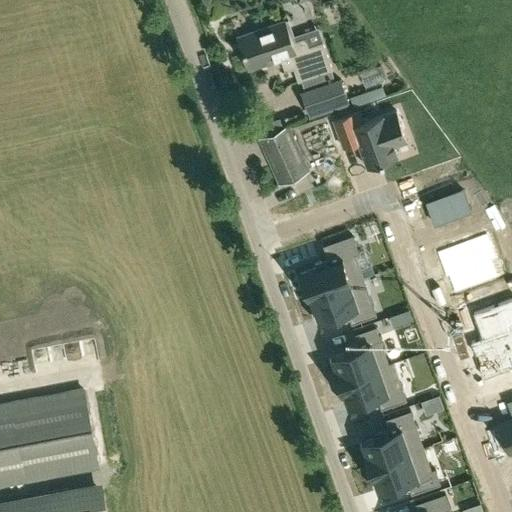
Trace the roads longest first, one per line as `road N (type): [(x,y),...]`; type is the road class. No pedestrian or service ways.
road 1 (residential): [(504,511),(387,193),(261,239)]
road 2 (residential): [(358,511),(261,239)]
road 3 (residential): [(261,239),(175,0)]
